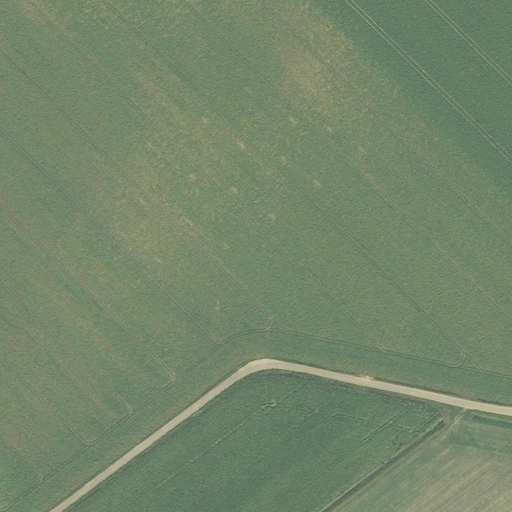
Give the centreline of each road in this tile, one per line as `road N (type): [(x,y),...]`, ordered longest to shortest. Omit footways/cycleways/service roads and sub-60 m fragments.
road 1 (track): [(469,404),(262,364),(54,511)]
road 2 (track): [(461,418),(336,511)]
